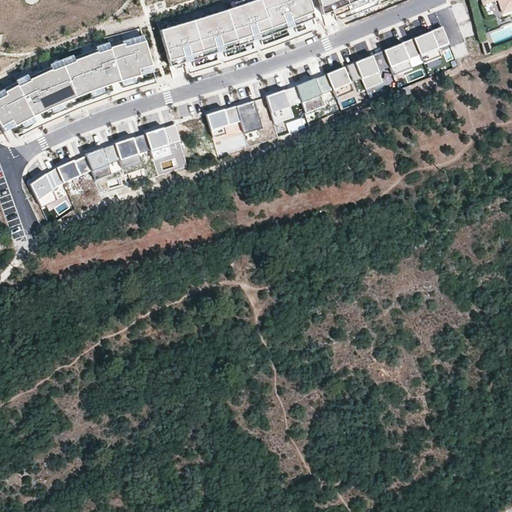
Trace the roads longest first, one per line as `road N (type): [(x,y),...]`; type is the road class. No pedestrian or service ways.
road 1 (track): [(0,272),(101,207),(511,51)]
road 2 (residential): [(426,0),(267,68),(106,116),(4,160),(0,153)]
